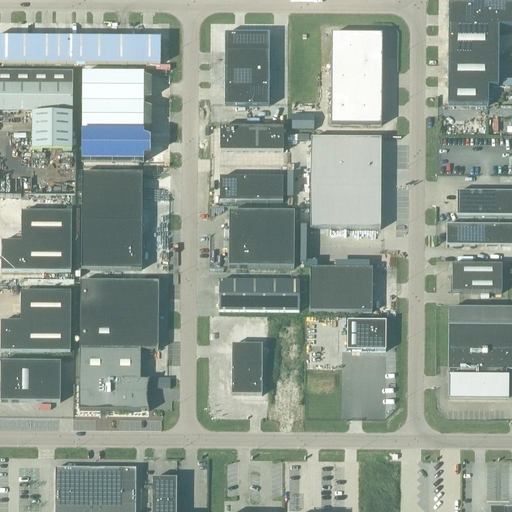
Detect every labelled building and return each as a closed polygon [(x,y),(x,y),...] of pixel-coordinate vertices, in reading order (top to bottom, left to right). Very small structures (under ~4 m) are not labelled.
[(511,4),(448,4),(447,107),(488,107),(488,87),(498,87),(498,27),(511,27),(511,4)] [(224,35),(224,107),(269,107),(269,35),(224,35)] [(382,36),(331,35),(330,126),(381,127),(382,36)] [(160,40),(0,39),(0,64),(160,66),(160,40)] [(0,71),(0,112),(32,113),(32,152),(72,152),(72,72),(0,71)] [(144,74),(82,74),(81,162),(143,163),(143,160),(150,157),(150,139),(143,137),(143,130),(151,127),(151,110),(144,107),(144,101),(151,98),(151,80),(144,78),(144,74)] [(291,99),(291,110),(315,111),(315,100),(291,99)] [(292,117),(292,131),(314,131),(314,117),(292,117)] [(219,153),(283,153),(283,129),(219,129),(219,153)] [(310,230),(380,231),(381,140),(310,140),(310,230)] [(81,174),(81,270),(141,271),(142,175),(81,174)] [(219,179),(219,203),(282,204),(282,180),(219,179)] [(456,217),(511,217),(511,193),(456,193),(456,217)] [(71,274),(71,214),(21,213),(21,243),(1,243),(1,273),(71,274)] [(294,214),(228,213),(228,269),(259,269),(259,275),(267,275),(267,269),(293,269),(294,214)] [(201,231),(218,227),(216,220),(199,224),(201,231)] [(446,248),(447,248),(447,247),(511,247),(511,226),(446,226),(446,248)] [(452,294),(501,294),(501,266),(452,266),(452,294)] [(309,313),(372,314),(372,270),(309,269),(309,313)] [(219,282),(218,312),(299,313),(299,283),(267,282),(267,275),(259,275),(259,282),(219,282)] [(79,350),(79,411),(104,411),(129,412),(147,412),(148,412),(147,408),(146,403),(146,399),(146,394),(146,390),(147,385),(149,381),(148,381),(148,382),(140,382),(140,351),(158,351),(158,283),(107,283),(80,283),(79,350)] [(70,293),(20,293),(20,323),(0,323),(0,353),(70,353),(70,293)] [(511,371),(511,310),(448,310),(447,400),(506,400),(506,371),(511,371)] [(273,322),(273,411),(292,411),(293,351),(300,351),(300,322),(273,322)] [(346,352),(385,353),(386,323),(347,322),(346,352)] [(262,397),(262,347),(232,346),(231,397),(262,397)] [(60,403),(60,363),(0,363),(0,403),(60,403)] [(341,370),(317,370),(317,403),(341,403),(341,370)] [(152,379),(152,389),(168,390),(169,390),(170,390),(170,379),(169,379),(168,379),(152,379)] [(135,511),(136,470),(55,469),(54,511),(135,511)] [(175,511),(176,480),(152,480),(151,511),(175,511)]
